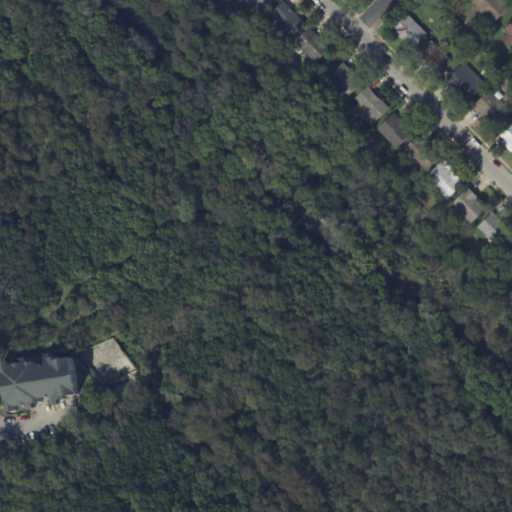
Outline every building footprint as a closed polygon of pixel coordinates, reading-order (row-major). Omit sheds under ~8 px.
[(274,0),(259,14),(251,5),(247,8),(239,0),(274,0)] [(500,0),(509,9),(492,24),(485,16),(480,21),(471,10),(475,6),(472,1),(473,0),(500,0)] [(283,3),(288,9),(287,9),(291,14),(293,13),(304,26),(284,44),(270,30),(277,23),(269,15),(282,2),(283,3)] [(442,8),(437,12),(432,7),(436,3),(442,8)] [(412,48),(393,28),(406,14),(425,34),(412,48)] [(511,43),(508,47),(500,38),(506,34),(502,30),(511,21),(511,43)] [(309,31),(328,50),(313,66),(292,45),(308,29),(309,31)] [(483,35),(478,40),(475,36),(480,31),(483,35)] [(435,45),(451,62),(439,75),(417,54),(430,41),(435,45)] [(475,56),(471,52),(476,47),(480,51),(475,56)] [(493,73),(489,77),(480,69),(487,62),(496,71),(493,73)] [(343,64),(354,75),(352,76),(360,84),(345,99),(326,80),(342,63),(343,64)] [(464,64),(485,85),(467,102),(446,80),(464,63),(464,64)] [(321,80),(313,88),(309,83),(316,76),(321,80)] [(368,88),(388,108),(370,127),(353,110),(359,104),(354,99),(367,87),(368,88)] [(481,115),(473,107),(489,91),(511,113),(495,129),(481,115)] [(497,91),(506,100),(502,103),(493,95),(497,91)] [(395,116),(402,123),(401,125),(410,134),(395,149),(375,129),(392,113),(395,116)] [(511,148),(499,135),(511,123),(511,124),(511,148)] [(358,131),(361,127),(366,131),(362,135),(358,131)] [(417,139),(427,148),(438,158),(426,171),(404,149),(416,137),(417,139)] [(452,152),(460,161),(450,172),(451,172),(458,179),(457,179),(462,185),(446,201),(424,178),(451,151),(452,152)] [(469,190),(478,199),(477,201),(485,209),(470,224),(462,217),(458,221),(452,216),(457,211),(450,205),(467,188),(469,190)] [(493,214),(511,233),(497,248),(477,228),(492,212),(493,214)] [(511,258),(503,249),(511,240),(511,258)] [(71,358),(77,396),(65,398),(65,400),(57,401),(58,406),(53,407),(51,396),(47,396),(48,399),(40,400),(41,404),(33,405),(34,410),(28,411),(27,407),(20,408),(20,407),(15,408),(16,412),(7,414),(6,407),(0,375),(0,362),(8,362),(8,367),(13,366),(13,365),(20,364),(19,360),(25,359),(26,364),(35,362),(35,366),(42,365),(43,367),(46,366),(44,356),(50,355),(51,359),(58,358),(58,360),(71,358)]
